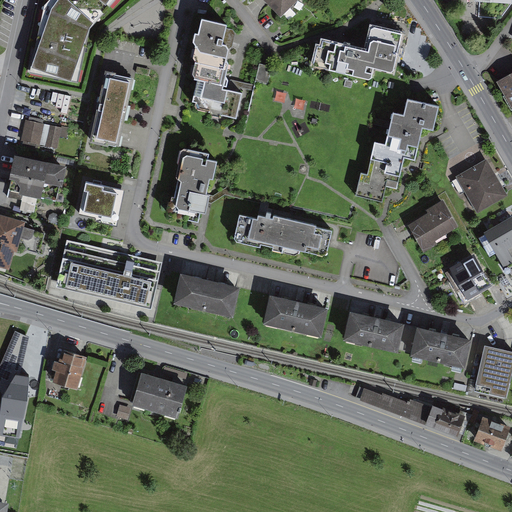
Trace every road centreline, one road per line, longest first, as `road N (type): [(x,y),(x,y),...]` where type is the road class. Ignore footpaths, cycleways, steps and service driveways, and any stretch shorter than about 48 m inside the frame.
road 1 (residential): [(182,0),(133,226),(137,240),(463,319),(511,302)]
road 2 (secondary): [(0,305),(280,385),(511,470)]
road 3 (residential): [(30,0),(0,134)]
